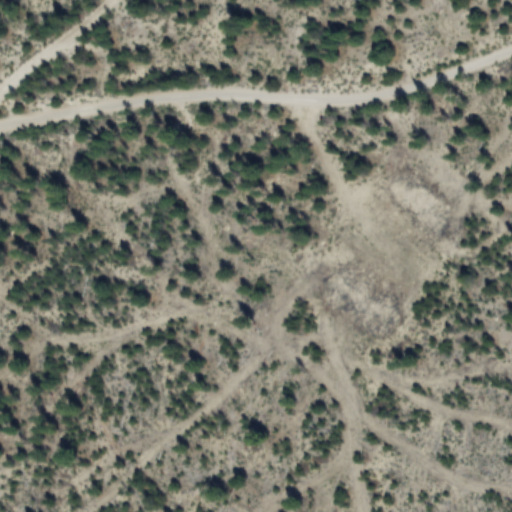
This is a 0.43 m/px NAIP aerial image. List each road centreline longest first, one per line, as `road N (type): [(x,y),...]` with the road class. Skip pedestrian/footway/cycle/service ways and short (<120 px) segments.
road 1 (residential): [(0,126),(172,99),(365,111),(511,56)]
road 2 (track): [(0,106),(119,0)]
